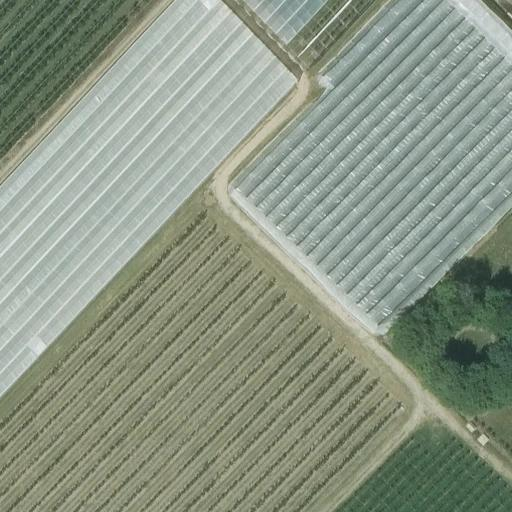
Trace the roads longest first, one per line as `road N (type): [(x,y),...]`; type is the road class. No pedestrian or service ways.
road 1 (track): [(329,511),(418,421),(420,391),(217,193),(217,183),(302,90),(223,0)]
road 2 (track): [(0,180),(167,0)]
road 3 (track): [(511,480),(420,391)]
